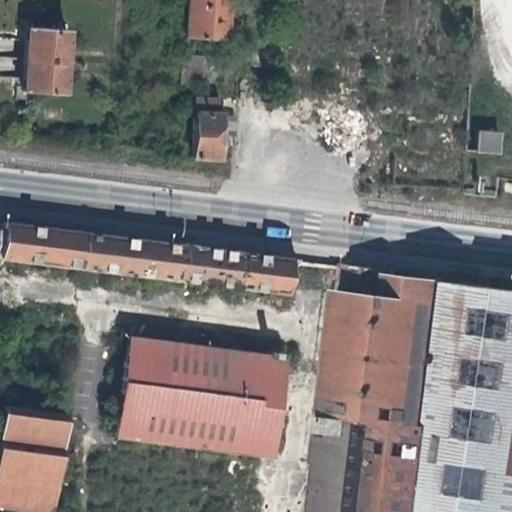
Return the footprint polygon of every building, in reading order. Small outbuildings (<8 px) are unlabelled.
[(185,0),(185,4),(184,34),(224,37),(226,0),(185,0)] [(61,93),(63,61),(65,29),(25,27),(22,58),(20,91),(61,93)] [(468,68),(469,52),(435,51),(434,66),(468,68)] [(180,52),(178,68),(206,70),(207,54),(180,52)] [(205,85),(206,70),(178,68),(177,84),(205,85)] [(467,95),(467,77),(425,75),(424,93),(467,95)] [(193,96),(190,156),(216,158),(218,97),(193,96)] [(465,122),(466,103),(415,101),(414,119),(465,122)] [(464,153),(465,131),(413,128),(412,150),(464,153)] [(502,154),(503,131),(479,130),(478,153),(502,154)] [(463,179),(463,162),(407,159),(406,175),(463,179)] [(0,224),(0,258),(283,295),(287,259),(81,234),(0,224)] [(364,290),(364,269),(339,268),(338,290),(364,290)] [(511,511),(511,293),(375,274),(372,296),(328,289),(310,414),(366,422),(353,511),(339,511),(341,503),(312,499),(348,493),(340,445),(315,441),(304,511),(511,511)] [(130,337),(118,440),(279,458),(291,355),(130,337)] [(0,462),(0,511),(59,511),(69,421),(5,414),(0,462)] [(322,434),(339,435),(340,420),(323,419),(322,434)]
